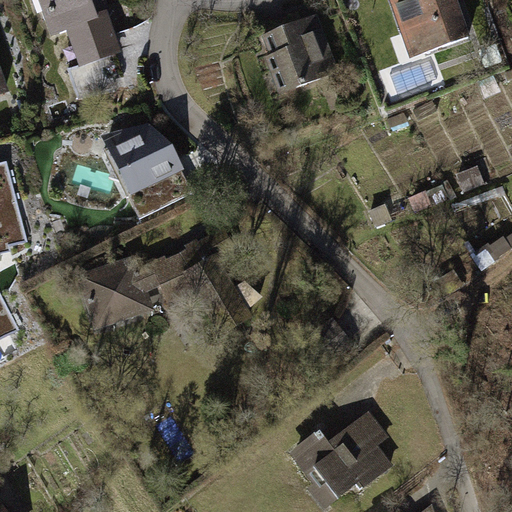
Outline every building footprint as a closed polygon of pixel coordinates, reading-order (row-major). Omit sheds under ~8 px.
[(103,0),(31,0),(55,74),(121,53),(103,0)] [(449,0),(384,0),(406,63),(464,43),(449,0)] [(314,15),(253,38),(274,95),(335,72),(314,15)] [(0,111),(12,107),(0,75),(0,111)] [(178,172),(157,119),(98,143),(120,196),(178,172)] [(8,164),(0,166),(0,257),(11,254),(9,244),(28,239),(8,164)] [(130,258),(66,276),(81,333),(146,314),(140,297),(171,282),(189,304),(206,290),(241,322),(261,297),(199,234),(134,271),(130,258)] [(0,339),(19,329),(0,295),(0,339)] [(358,490),(392,465),(358,418),(327,440),(321,430),(284,457),(321,507),(353,483),(358,490)]
